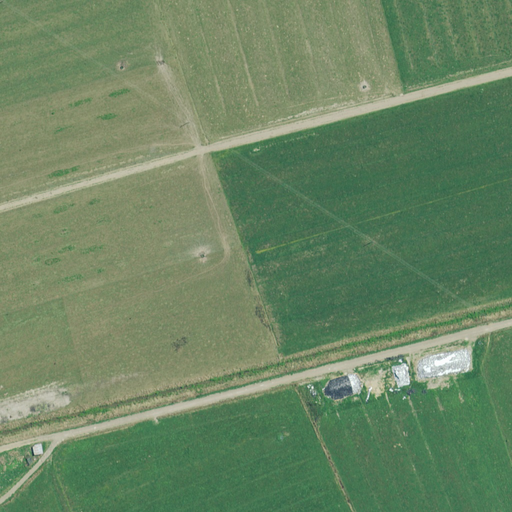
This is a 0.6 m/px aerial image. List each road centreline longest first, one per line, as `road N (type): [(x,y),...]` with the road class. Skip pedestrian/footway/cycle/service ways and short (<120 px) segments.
road 1 (track): [(0,225),(511,90)]
road 2 (track): [(41,438),(511,318)]
